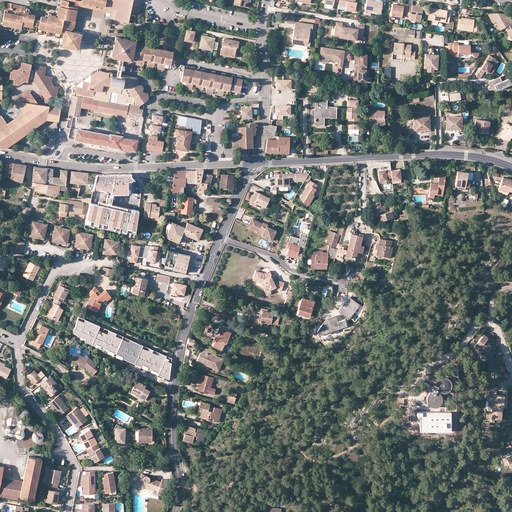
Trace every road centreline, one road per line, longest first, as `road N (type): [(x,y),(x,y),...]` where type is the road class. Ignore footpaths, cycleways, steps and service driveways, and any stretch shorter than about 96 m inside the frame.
road 1 (residential): [(221,239),(181,342),(173,511)]
road 2 (tertiary): [(253,163),(449,154),(511,167)]
road 3 (tertiary): [(0,154),(108,168),(253,163)]
road 4 (residential): [(511,368),(496,328),(478,324),(455,354),(416,377),(418,404),(442,408)]
road 5 (residential): [(68,511),(73,462),(21,387),(16,341)]
road 6 (residential): [(253,163),(266,97),(261,26)]
